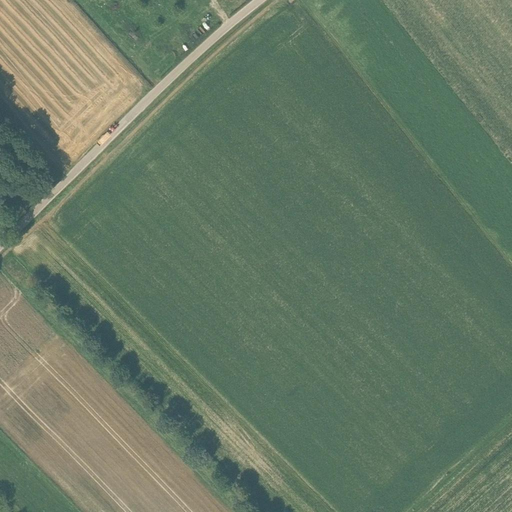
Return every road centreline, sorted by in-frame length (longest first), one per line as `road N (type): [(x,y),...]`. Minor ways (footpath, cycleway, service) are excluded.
road 1 (unclassified): [(0,246),(261,0)]
road 2 (track): [(0,287),(221,511)]
